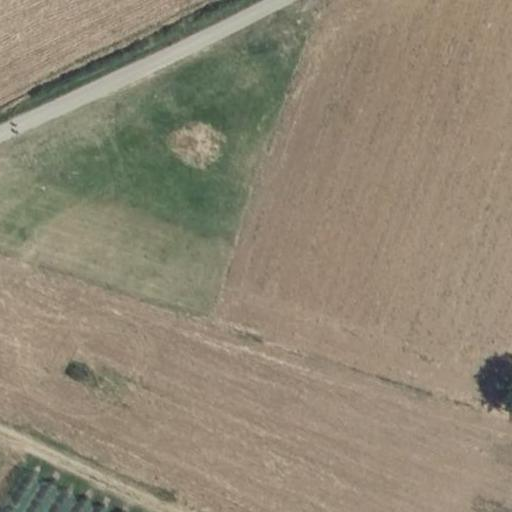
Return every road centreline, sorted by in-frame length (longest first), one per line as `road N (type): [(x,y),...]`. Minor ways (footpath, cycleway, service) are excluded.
road 1 (unclassified): [(0,139),(287,0)]
road 2 (track): [(0,436),(160,511)]
